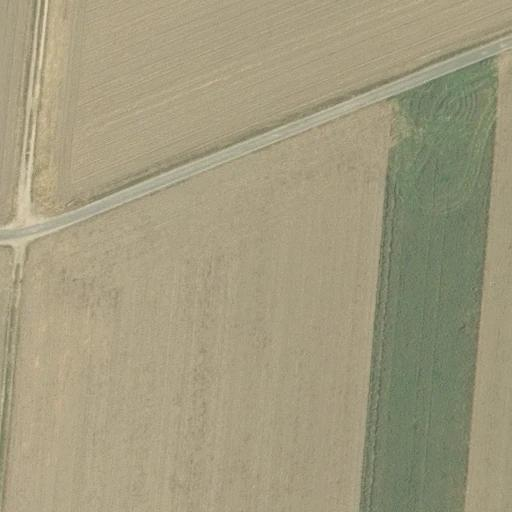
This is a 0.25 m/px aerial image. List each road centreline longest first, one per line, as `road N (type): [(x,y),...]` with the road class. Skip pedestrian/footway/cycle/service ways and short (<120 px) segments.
road 1 (unclassified): [(511,41),(64,221),(0,238)]
road 2 (track): [(37,0),(0,429)]
